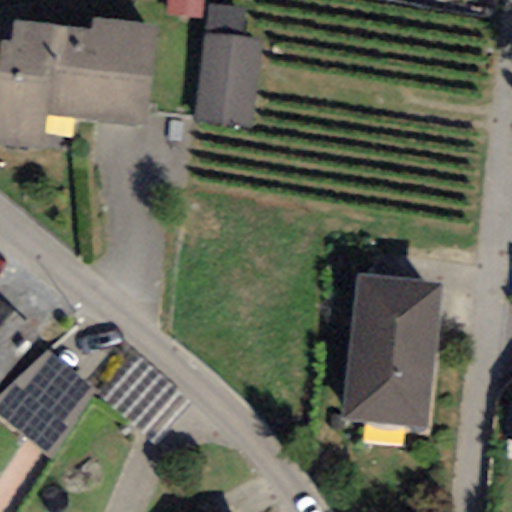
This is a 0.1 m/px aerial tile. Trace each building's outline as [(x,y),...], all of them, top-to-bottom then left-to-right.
[(242,13),(205,8),(190,130),(249,137),(260,46),(238,44),(242,13)] [(9,47),(0,46),(0,147),(40,153),(45,117),(142,130),(155,31),(84,22),(82,36),(11,27),(9,47)] [(440,296),(355,287),(340,428),(425,437),(440,296)] [(0,380),(33,340),(0,313),(0,380)] [(93,396),(46,357),(0,404),(0,415),(52,455),(93,396)]
